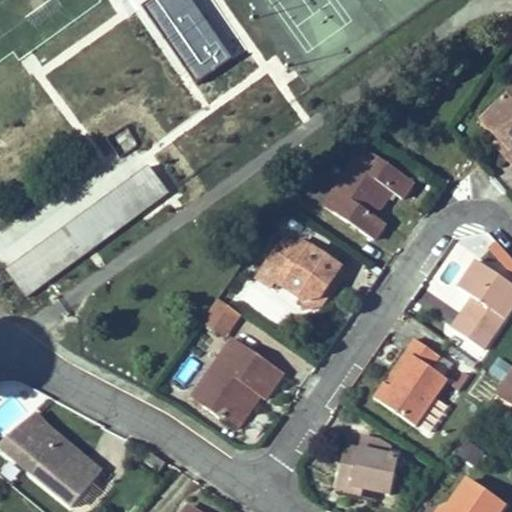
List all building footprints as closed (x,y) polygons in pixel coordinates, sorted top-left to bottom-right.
[(246,53),(168,110),(188,138),(266,80),(246,53)] [(511,156),(507,161),(511,166),(511,95),(482,122),(501,142),(511,154),(511,156)] [(511,156),(511,154),(501,142),(495,148),(507,161),(511,156)] [(414,184),(363,150),(347,174),(337,167),(330,177),(340,185),(324,208),(324,209),(325,210),(374,243),(386,226),(369,215),(385,191),(402,201),(414,184)] [(8,273),(26,297),(70,266),(138,217),(166,196),(148,171),(136,180),(143,191),(133,198),(125,188),(88,215),(8,273)] [(297,250),(283,241),(256,280),(270,290),(275,284),(305,303),(322,300),(328,291),(333,294),(347,274),(302,244),(298,250),(297,250)] [(511,288),(476,264),(456,291),(473,302),(454,331),(483,351),(511,310),(511,288)] [(18,313),(28,304),(14,287),(4,295),(18,313)] [(322,300),(305,303),(306,310),(324,307),(333,294),(328,291),(322,300)] [(235,328),(242,317),(217,302),(211,311),(235,328)] [(235,328),(211,311),(203,323),(227,339),(235,328)] [(266,403),(284,376),(234,343),(223,361),(193,403),(232,429),(256,397),(263,401),(266,403)] [(374,401),(416,430),(418,427),(436,400),(448,383),(449,382),(434,370),(441,361),(416,343),(405,357),(411,362),(390,392),(384,387),(374,401)] [(390,392),(411,362),(405,357),(384,387),(390,392)] [(511,371),(504,384),(495,397),(511,410),(511,408),(511,371)] [(256,397),(232,429),(239,434),(240,434),(263,401),(256,397)] [(448,409),(436,400),(418,427),(430,435),(448,409)] [(0,449),(72,509),(100,474),(46,430),(36,418),(0,449)] [(360,451),(390,459),(392,450),(382,442),(363,438),(360,451)] [(467,440),(457,455),(475,467),(485,452),(467,440)] [(346,448),(336,492),(351,496),(353,488),(375,493),(389,497),(398,461),(390,459),(360,451),(346,448)] [(166,462),(150,452),(143,462),(158,473),(166,462)] [(441,511),(502,511),(505,509),(469,483),(447,511),(442,511),(441,511)] [(353,488),(351,496),(373,501),(375,493),(353,488)]
